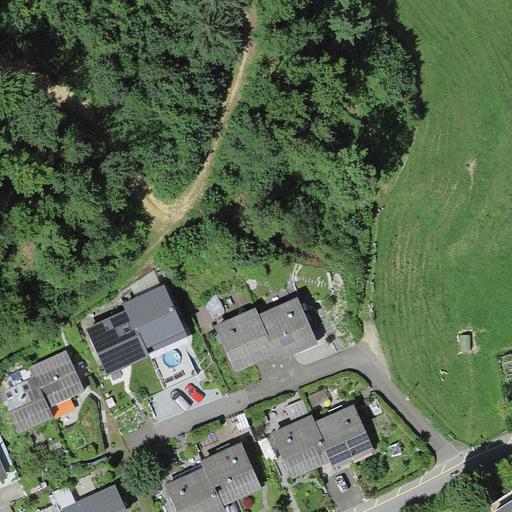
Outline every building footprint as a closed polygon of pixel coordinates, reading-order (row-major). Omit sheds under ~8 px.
[(136,297),(161,286),(154,269),(131,285),(136,297)] [(136,297),(123,304),(126,310),(147,355),(189,335),(165,284),(161,286),(136,297)] [(297,297),(259,314),(267,334),(265,335),(274,354),(277,361),(318,343),(297,297)] [(259,314),(255,307),(214,325),(235,371),(274,354),(265,335),(267,334),(259,314)] [(108,373),(147,355),(126,310),(87,328),(108,373)] [(34,377),(49,408),(85,391),(66,350),(30,367),(34,377)] [(0,399),(17,435),(54,418),(49,408),(34,377),(0,393),(0,399)] [(330,461),(333,468),(374,449),(354,404),(315,422),(324,441),(322,442),(330,461)] [(315,422),(312,414),(270,433),(291,479),(330,461),(322,442),(324,441),(315,422)] [(242,442),(200,460),(204,467),(212,487),(215,486),(223,505),(262,488),(242,442)] [(0,481),(9,477),(0,458),(0,481)] [(204,467),(165,484),(177,511),(226,511),(223,505),(215,486),(212,487),(204,467)] [(127,511),(115,484),(61,508),(63,510),(63,511),(127,511)] [(511,511),(511,500),(493,511),(511,511)]
